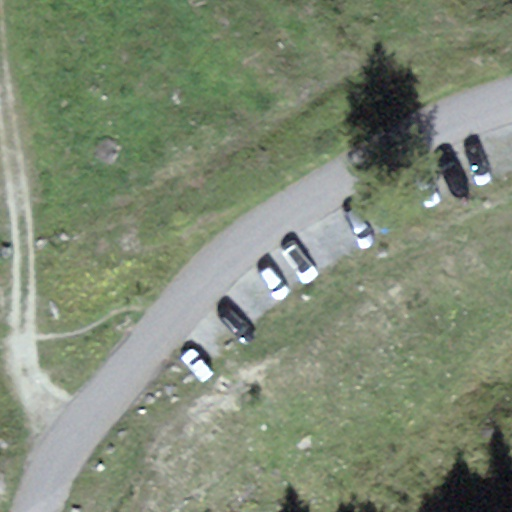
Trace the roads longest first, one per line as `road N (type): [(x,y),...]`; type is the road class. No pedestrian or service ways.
road 1 (unclassified): [(35,511),(77,427),(236,248),(344,177),(511,100)]
road 2 (track): [(0,72),(24,250),(22,342)]
